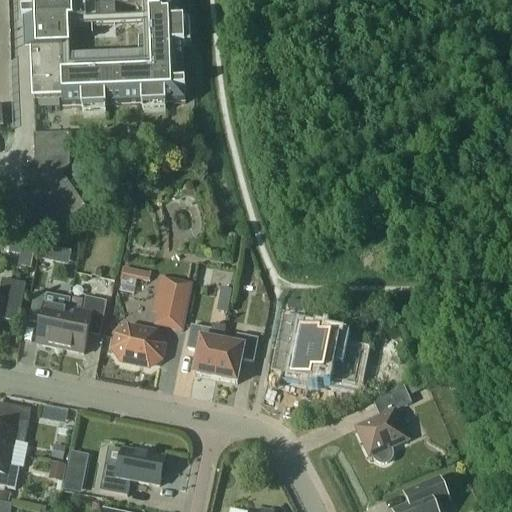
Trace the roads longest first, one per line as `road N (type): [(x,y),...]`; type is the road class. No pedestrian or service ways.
road 1 (residential): [(215,420),(0,377)]
road 2 (residential): [(317,511),(273,436),(215,420)]
